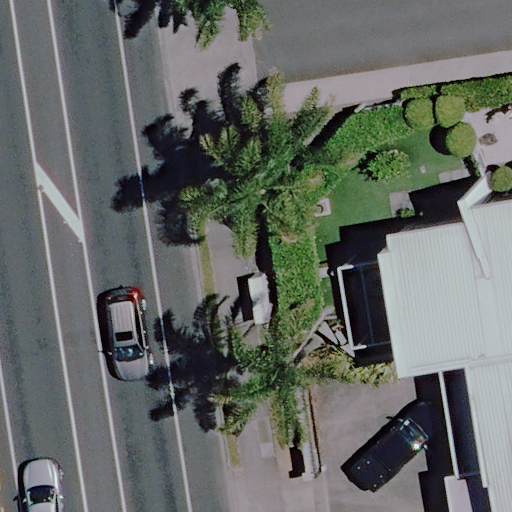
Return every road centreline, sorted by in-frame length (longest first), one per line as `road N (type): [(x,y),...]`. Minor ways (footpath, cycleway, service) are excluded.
road 1 (secondary): [(38,67),(104,511)]
road 2 (residential): [(38,67),(481,0)]
